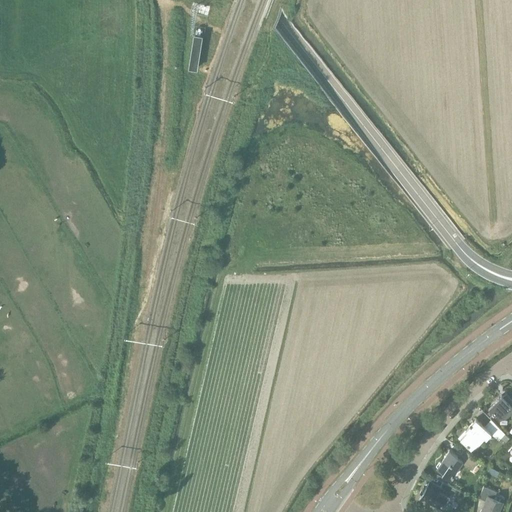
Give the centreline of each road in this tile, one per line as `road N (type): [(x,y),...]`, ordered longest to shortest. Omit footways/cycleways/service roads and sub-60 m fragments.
road 1 (tertiary): [(330,502),(398,418),(506,325)]
road 2 (residential): [(388,511),(434,430),(511,360)]
